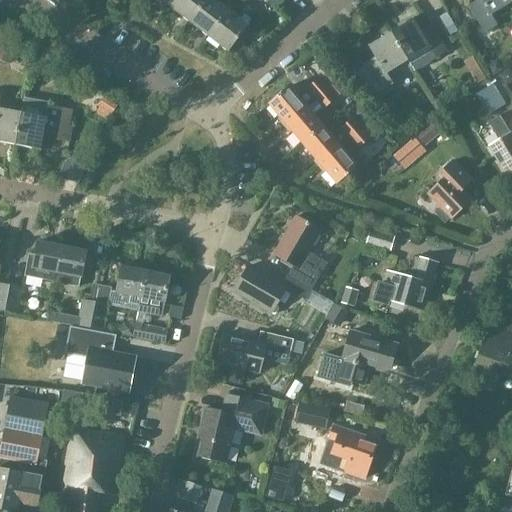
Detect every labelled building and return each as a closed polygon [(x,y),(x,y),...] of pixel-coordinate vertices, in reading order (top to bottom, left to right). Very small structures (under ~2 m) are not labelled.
[(174,0),(169,8),(188,23),(205,0),(174,0)] [(205,0),(188,23),(207,37),(227,12),(211,0),(205,0)] [(284,0),(267,0),(277,8),(281,4),(284,0)] [(511,1),(511,0),(476,0),(468,5),(485,32),(497,25),(491,14),(511,1)] [(227,12),(207,37),(226,52),(250,21),(244,16),(240,21),(227,12)] [(411,19),(390,32),(407,60),(414,71),(435,58),(447,51),(429,23),(418,30),(411,19)] [(448,19),(442,23),(452,41),(459,37),(448,19)] [(488,52),(470,22),(460,28),(478,58),(488,52)] [(407,60),(390,32),(369,46),(375,57),(364,64),(381,92),(393,85),(386,74),(407,60)] [(0,42),(0,61),(7,65),(14,50),(9,48),(12,42),(3,37),(0,42)] [(494,58),(486,64),(492,73),(501,68),(494,58)] [(508,69),(498,76),(504,86),(510,83),(511,74),(508,69)] [(326,72),(318,79),(326,89),(334,82),(326,72)] [(288,87),(268,105),(285,125),(326,89),(318,79),(306,90),(297,97),(288,87)] [(497,81),(485,89),(475,95),(487,116),(510,102),(497,81)] [(285,125),(301,145),(322,127),(314,117),(335,99),(326,89),(285,125)] [(20,113),(14,145),(39,149),(41,137),(69,141),(72,126),(69,126),(72,110),(22,101),(20,113)] [(453,103),(444,109),(450,118),(454,116),(456,107),(453,103)] [(102,104),(96,112),(100,115),(106,119),(111,110),(103,104),(102,104)] [(397,119),(389,107),(377,115),(386,127),(397,119)] [(0,142),(14,145),(20,113),(0,109),(0,142)] [(487,146),(504,174),(511,169),(511,138),(510,134),(508,135),(498,117),(487,123),(497,140),(487,146)] [(373,118),(363,126),(372,136),(382,128),(373,118)] [(301,145),(318,164),(360,128),(352,119),(331,137),(322,127),(301,145)] [(425,126),(414,136),(422,146),(433,136),(425,126)] [(360,128),(318,164),(336,184),(356,167),(347,156),(368,138),(360,128)] [(391,157),(403,171),(425,152),(412,138),(391,157)] [(445,178),(426,195),(439,208),(433,214),(443,224),(448,219),(450,220),(470,200),(461,190),(470,182),(451,162),(440,173),(445,178)] [(311,290),(327,263),(309,252),(321,232),(295,216),(272,255),(293,267),(287,276),(311,290)] [(364,244),(389,251),(393,238),(368,231),(364,244)] [(23,276),(54,282),(61,246),(37,242),(34,255),(28,254),(23,276)] [(61,246),(54,282),(78,287),(83,264),(85,253),(85,251),(61,246)] [(85,253),(83,264),(88,266),(91,254),(85,253)] [(378,282),(372,301),(387,306),(388,301),(422,311),(436,263),(413,256),(407,279),(386,273),(383,284),(378,282)] [(110,291),(107,307),(136,312),(139,297),(144,271),(120,266),(115,292),(110,291)] [(270,313),(284,290),(285,289),(281,287),(247,266),(232,291),(270,313)] [(136,312),(143,314),(160,317),(168,276),(144,271),(139,297),(136,312)] [(284,290),(304,301),(327,314),(333,304),(311,290),(287,276),(281,287),(285,289),(284,290)] [(0,311),(4,312),(4,311),(8,287),(0,285),(0,311)] [(8,287),(4,311),(16,313),(21,289),(8,287)] [(346,289),(340,305),(351,309),(357,293),(346,289)] [(77,325),(88,326),(93,303),(81,301),(77,325)] [(93,303),(88,326),(101,328),(105,305),(93,303)] [(333,304),(327,314),(324,320),(339,328),(348,313),(333,304)] [(171,307),(168,319),(179,321),(182,310),(171,307)] [(511,322),(502,319),(498,330),(489,327),(474,366),(482,369),(476,385),(494,391),(499,375),(511,379),(511,322)] [(57,325),(55,335),(65,337),(67,327),(57,325)] [(133,325),(131,336),(163,343),(165,331),(133,325)] [(123,326),(121,336),(130,337),(132,328),(123,326)] [(85,359),(81,380),(80,385),(128,394),(134,358),(111,354),(115,337),(69,328),(64,355),(66,355),(85,359)] [(222,334),(215,362),(230,366),(226,382),(240,386),(244,369),(258,373),(265,345),(289,351),(292,340),(260,332),(257,343),(222,334)] [(323,354),(316,378),(348,387),(350,381),(365,385),(369,370),(370,368),(381,371),(382,367),(389,369),(396,346),(349,332),(341,360),(323,354)] [(62,389),(57,418),(76,422),(79,408),(82,393),(78,393),(62,389)] [(201,439),(197,457),(224,464),(233,429),(259,435),(266,406),(251,402),(248,401),(234,398),(224,395),(220,411),(205,407),(197,438),(201,439)] [(0,509),(12,511),(32,511),(43,463),(35,461),(47,405),(11,397),(0,448),(0,509)] [(272,400),(270,407),(282,410),(284,403),(272,400)] [(294,422),(324,430),(329,411),(298,404),(294,422)] [(347,405),(345,413),(360,417),(362,409),(347,405)] [(334,427),(329,441),(325,452),(347,460),(343,473),(363,480),(374,446),(362,441),(363,437),(334,427)] [(113,495),(122,437),(71,429),(59,499),(67,501),(65,511),(95,511),(98,492),(113,495)] [(273,467),(264,497),(279,502),(288,471),(273,467)] [(187,483),(182,499),(195,503),(200,487),(187,483)] [(203,511),(226,511),(231,498),(211,491),(203,511)]
